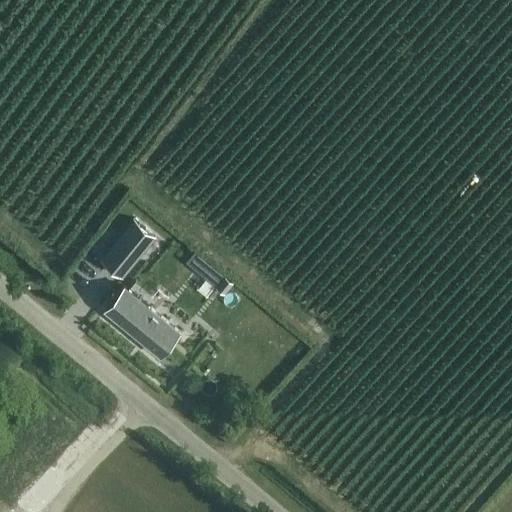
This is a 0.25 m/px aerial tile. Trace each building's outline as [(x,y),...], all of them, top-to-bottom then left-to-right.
[(124,274),(156,236),(134,218),(102,256),(124,274)] [(185,254),(217,272),(223,261),(191,243),(185,254)] [(225,292),(233,282),(225,275),(216,285),(225,292)] [(125,285),(106,309),(161,354),(180,330),(125,285)] [(133,511),(94,482),(70,511),(133,511)] [(18,496),(28,508),(42,495),(32,484),(18,496)]
